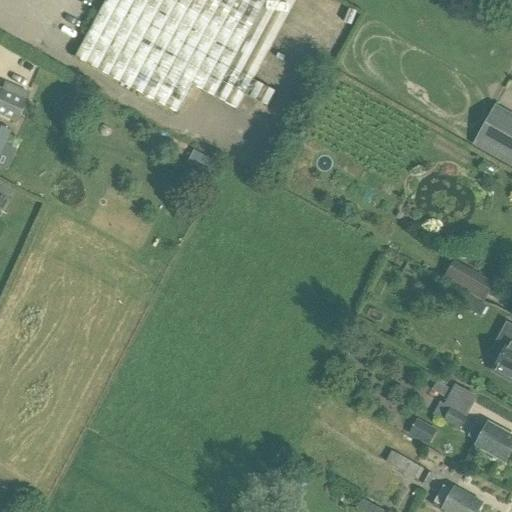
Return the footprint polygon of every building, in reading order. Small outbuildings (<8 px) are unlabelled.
[(106,0),(75,58),(177,113),(192,85),(237,110),(245,95),(267,107),(275,92),(253,80),(296,0),(106,0)] [(0,115),(13,122),(16,123),(29,94),(4,83),(2,90),(0,89),(0,115)] [(511,113),(496,104),(473,145),(511,167),(511,113)] [(0,126),(0,156),(10,161),(21,140),(9,134),(10,132),(0,126)] [(493,291),(498,271),(455,259),(450,279),(493,291)] [(511,326),(507,324),(494,348),(503,353),(493,372),(511,381),(511,326)] [(447,405),(469,416),(479,397),(457,386),(447,405)] [(440,403),(434,415),(459,429),(465,417),(440,403)] [(408,435),(429,445),(437,430),(416,419),(408,435)] [(476,422),(468,437),(478,442),(476,446),(505,462),(511,448),(511,437),(488,424),(486,428),(476,422)] [(392,452),(386,462),(428,486),(434,475),(392,452)] [(444,486),(432,506),(442,511),(443,511),(444,511),(476,511),(482,503),(455,487),(453,491),(444,486)] [(355,511),(383,511),(384,511),(362,500),(355,511)]
